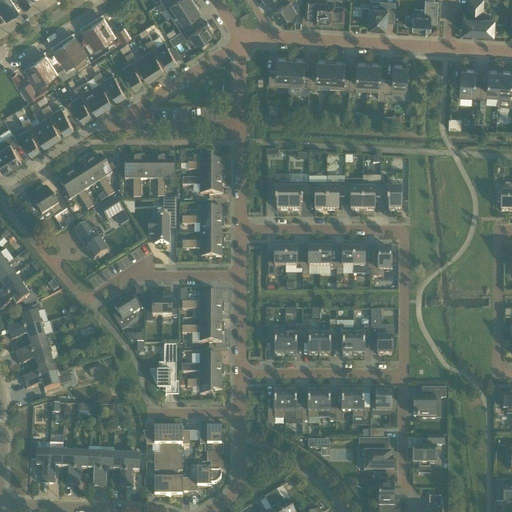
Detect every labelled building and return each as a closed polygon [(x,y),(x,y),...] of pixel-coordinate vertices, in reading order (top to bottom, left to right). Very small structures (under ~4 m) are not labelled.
[(0,0),(0,11),(4,18),(17,10),(11,0),(0,0)] [(175,0),(164,0),(162,2),(171,17),(194,2),(192,0),(176,0),(175,0)] [(297,0),(296,0),(281,0),(284,4),(272,11),(278,21),(284,18),(286,21),(294,15),(292,12),(296,10),(292,4),(297,0)] [(314,22),(332,23),(333,24),(333,23),(333,20),(342,21),(343,21),(343,20),(344,8),(344,7),(343,7),(334,7),(334,0),(305,0),(305,18),(305,19),(313,19),(313,21),(313,22),(314,22)] [(430,22),(437,22),(438,0),(432,0),(427,0),(426,16),(412,15),(412,17),(405,17),(405,26),(412,26),(411,28),(422,29),(422,31),(428,31),(428,29),(430,29),(430,22)] [(471,34),(482,34),(482,33),(492,33),(492,30),(494,30),(494,22),(493,22),(493,19),(478,18),(478,10),(482,10),(482,0),(468,0),(467,18),(463,18),(463,21),(461,21),(461,28),(463,28),(462,31),(472,32),(471,34)] [(200,12),(194,2),(171,17),(181,32),(192,25),(188,19),(200,12)] [(362,8),(362,18),(369,18),(368,27),(371,28),(370,30),(376,30),(376,28),(380,28),(381,27),(384,27),(384,28),(386,28),(386,22),(394,22),(395,2),(384,2),(384,8),(369,7),(369,8),(362,8)] [(92,27),(94,31),(86,36),(94,49),(115,37),(104,19),(92,27)] [(192,25),(181,32),(190,47),(199,41),(201,44),(203,43),(207,40),(209,39),(207,36),(213,32),(207,22),(195,30),(192,25)] [(124,28),(117,32),(123,43),(130,38),(124,28)] [(63,45),(65,49),(57,55),(65,68),(86,55),(75,38),(63,45)] [(150,51),(144,56),(155,74),(163,69),(162,67),(162,68),(154,55),(159,52),(156,47),(151,39),(145,43),(150,51)] [(162,68),(162,67),(164,66),(167,64),(168,66),(176,61),(164,42),(156,47),(159,52),(154,55),(162,68)] [(155,74),(144,56),(137,60),(131,52),(125,56),(130,64),(131,64),(133,68),(139,65),(147,77),(146,78),(147,79),(155,74)] [(34,64),(36,68),(28,73),(37,86),(57,73),(46,56),(34,64)] [(276,72),(269,71),(268,86),(275,86),(276,85),(289,86),(290,59),(276,58),(276,72)] [(304,60),(290,59),(289,86),(302,86),(302,88),(309,88),(309,76),(303,75),(304,60)] [(329,82),(330,61),(316,60),(315,76),(309,76),(309,88),(320,89),(320,81),(329,82)] [(329,82),(328,88),(342,89),(342,90),(349,91),(349,78),(343,77),(344,62),(330,61),(329,82)] [(355,78),(349,78),(349,91),(355,91),(355,90),(367,90),(368,63),(356,63),(355,78)] [(378,91),(378,93),(385,93),(386,80),(379,80),(380,64),(368,63),(367,90),(378,91)] [(131,64),(130,64),(123,69),(135,87),(143,82),(142,80),(145,79),(146,78),(147,77),(139,65),(133,68),(131,64)] [(392,80),(386,80),(385,93),(391,93),(392,92),(406,93),(406,79),(408,79),(408,80),(409,80),(410,64),(404,64),(404,65),(393,65),(392,80)] [(480,99),(480,86),(474,85),(475,70),(464,69),(464,67),(458,67),(457,83),(458,83),(458,82),(460,82),(459,97),(480,99)] [(74,69),(66,73),(69,77),(76,73),(74,69)] [(487,86),(480,86),(480,99),(486,99),(487,97),(498,98),(500,71),(488,70),(487,86)] [(498,98),(509,99),(509,100),(511,100),(511,87),(511,72),(500,71),(498,98)] [(99,84),(92,89),(104,107),(112,102),(111,100),(110,101),(102,88),(107,85),(105,80),(100,72),(93,76),(99,84)] [(110,101),(111,100),(112,99),(115,97),(116,99),(125,94),(113,75),(105,80),(107,85),(102,88),(110,101)] [(29,83),(26,86),(21,89),(30,102),(47,91),(44,87),(35,93),(29,83)] [(73,89),(79,97),(82,101),(87,98),(95,110),(96,112),(104,107),(92,89),(85,93),(80,85),(73,89)] [(93,112),(95,110),(87,98),(82,101),(79,97),(71,102),(83,120),(91,115),(90,113),(93,112)] [(40,122),(52,140),(60,135),(51,121),(56,118),(53,113),(48,105),(45,107),(42,109),(47,117),(40,122)] [(61,108),(53,113),(56,118),(51,121),(60,135),(59,133),(64,130),(65,132),(73,127),(61,108)] [(268,117),(278,118),(278,109),(268,108),(268,117)] [(385,123),(400,124),(401,116),(386,115),(385,123)] [(44,145),(52,140),(40,122),(33,126),(28,118),(25,120),(22,122),(27,130),(30,134),(35,131),(44,145)] [(449,120),(448,129),(460,130),(460,123),(455,123),(455,120),(449,120)] [(43,144),(44,145),(35,131),(30,134),(27,130),(19,135),(31,153),(40,148),(39,146),(43,144)] [(12,134),(0,141),(0,147),(12,166),(21,160),(14,148),(19,145),(12,134)] [(0,168),(2,172),(12,166),(0,147),(0,168)] [(103,190),(110,187),(105,179),(112,174),(105,164),(100,156),(93,161),(92,161),(99,171),(96,173),(99,177),(96,178),(99,182),(98,183),(103,190)] [(134,157),(134,159),(134,171),(137,171),(137,175),(140,175),(140,180),(149,180),(149,159),(144,159),(144,157),(134,157)] [(149,180),(158,180),(158,175),(161,175),(161,171),(164,171),(164,159),(165,157),(154,157),(154,159),(149,159),(149,180)] [(200,164),(192,164),(188,163),(188,171),(192,171),(200,171),(222,171),(222,161),(213,161),(213,157),(200,157),(200,164)] [(84,166),(80,169),(91,187),(98,183),(99,182),(96,178),(99,177),(96,173),(99,171),(92,161),(93,161),(92,159),(82,165),(83,165),(84,166)] [(133,189),(141,189),(140,180),(140,175),(137,175),(137,171),(134,171),(134,159),(125,159),(125,180),(133,180),(133,189)] [(173,159),(164,159),(164,171),(161,171),(161,175),(158,175),(158,180),(158,189),(165,189),(165,180),(174,180),(173,168),(173,159)] [(84,192),(91,187),(80,169),(75,172),(75,170),(74,170),(65,176),(66,176),(67,178),(67,177),(74,187),(76,186),(78,189),(81,188),(84,192)] [(200,171),(200,179),(205,179),(205,183),(210,183),(210,186),(222,186),(224,186),(224,175),(224,176),(222,176),(222,171),(200,171)] [(64,190),(71,200),(78,196),(83,204),(89,200),(84,192),(81,188),(78,189),(76,186),(74,187),(67,177),(67,178),(60,182),(64,190)] [(222,195),(222,186),(210,186),(210,183),(205,183),(205,179),(200,179),(191,179),(191,186),(200,186),(200,195),(213,195),(222,195)] [(289,185),(279,185),(268,185),(268,198),(275,198),(275,201),(277,203),(277,211),(289,211),(289,190),(289,185)] [(302,198),(309,198),(309,185),(289,185),(289,190),(289,211),(300,211),(300,203),(302,201),(302,198)] [(315,211),(327,211),(327,185),(309,185),(309,198),(315,198),(315,211)] [(338,198),(345,198),(345,185),(327,185),(327,211),(338,211),(338,198)] [(345,185),(345,198),(351,198),(351,211),(363,211),(363,190),(356,190),(355,185),(345,185)] [(374,211),(374,198),(381,198),(381,185),(363,185),(363,190),(363,211),(374,211)] [(381,185),(381,198),(387,198),(387,201),(389,203),(389,211),(403,211),(403,202),(401,202),(401,190),(392,190),(391,185),(381,185)] [(511,185),(506,185),(506,194),(497,194),(496,193),(496,204),(497,204),(501,204),(501,212),(511,211),(511,185)] [(61,212),(54,201),(46,188),(38,193),(50,212),(53,217),(61,212)] [(50,212),(38,193),(30,198),(39,211),(42,217),(50,212)] [(59,198),(54,201),(61,212),(66,209),(59,198)] [(108,222),(115,218),(123,212),(116,200),(100,210),(108,222)] [(150,235),(155,235),(155,245),(169,245),(169,231),(176,231),(176,200),(163,200),(163,220),(155,220),(155,225),(150,225),(150,235)] [(191,218),(191,225),(200,225),(205,225),(205,222),(210,222),(210,219),(222,219),(222,210),(213,209),(200,209),(200,218),(191,218)] [(37,220),(42,217),(39,211),(34,214),(37,220)] [(205,225),(200,225),(200,234),(222,234),(222,229),(223,229),(224,229),(224,218),(222,219),(210,219),(210,222),(205,222),(205,225)] [(108,253),(100,240),(103,238),(102,236),(103,235),(100,229),(97,229),(97,227),(90,231),(85,225),(75,231),(94,262),(108,253)] [(222,239),(222,234),(200,234),(200,242),(200,243),(205,243),(205,246),(210,246),(210,249),(222,249),(223,249),(224,249),(224,238),(223,238),(223,239),(222,239)] [(9,237),(6,240),(11,245),(14,243),(15,241),(11,236),(9,237)] [(222,258),(222,249),(210,249),(210,246),(205,246),(205,243),(200,243),(200,242),(191,242),(191,250),(200,250),(200,258),(213,258),(222,258)] [(286,267),(286,249),(275,249),(274,264),(268,264),(268,277),(275,277),(275,267),(286,267)] [(296,270),(302,270),(302,264),(296,264),(296,249),(286,249),(286,267),(296,267),(296,270)] [(302,264),(302,270),(302,277),(309,277),(309,267),(319,267),(320,249),(309,249),(309,264),(302,264)] [(331,249),(320,249),(319,267),(330,267),(330,270),(336,270),(337,264),(330,264),(331,249)] [(343,264),(337,264),(336,270),(343,270),(343,267),(353,267),(354,249),(343,249),(343,264)] [(364,270),(370,270),(371,264),(365,264),(365,249),(354,249),(353,267),(364,267),(364,270)] [(1,253),(7,263),(12,260),(6,250),(1,253)] [(371,264),(370,270),(370,277),(384,278),(384,272),(391,272),(391,265),(393,265),(393,257),(391,257),(391,250),(378,250),(378,264),(371,264)] [(7,265),(0,270),(0,283),(1,285),(15,276),(7,265)] [(15,276),(1,285),(5,291),(0,294),(0,302),(22,286),(15,276)] [(22,286),(0,302),(0,310),(13,301),(16,306),(30,297),(22,286)] [(200,303),(191,303),(191,310),(200,310),(205,310),(205,307),(209,307),(209,304),(222,303),(222,295),(212,295),(200,294),(200,303)] [(153,295),(153,310),(153,317),(162,317),(162,295),(153,295)] [(171,310),(171,295),(162,295),(162,317),(171,317),(171,310)] [(122,304),(122,303),(114,308),(118,314),(113,318),(122,331),(128,327),(124,320),(139,311),(138,310),(143,310),(143,298),(135,298),(132,300),(131,298),(126,302),(122,304)] [(200,310),(200,319),(222,319),(222,314),(223,314),(224,314),(224,303),(223,303),(222,303),(209,304),(209,307),(205,307),(205,310),(200,310)] [(8,328),(10,335),(41,325),(38,313),(41,312),(39,304),(26,311),(27,316),(22,317),(24,324),(8,328)] [(371,312),(371,326),(371,340),(371,341),(377,341),(377,355),(392,355),(392,346),(394,346),(394,334),(385,335),(385,331),(381,331),(379,312),(371,312)] [(222,324),(222,319),(200,319),(200,327),(205,327),(205,331),(209,331),(209,334),(222,334),(223,334),(224,334),(224,323),(223,323),(222,324)] [(41,325),(10,335),(12,341),(27,336),(29,342),(45,337),(41,325)] [(285,356),(285,336),(286,336),(286,330),(275,330),(275,326),(268,326),(268,339),(274,339),(274,356),(275,356),(285,355),(285,356)] [(286,355),(295,355),(295,356),(296,356),(296,339),(302,339),(303,326),(296,326),(296,336),(286,336),(285,336),(285,356),(286,356),(286,355)] [(319,356),(319,330),(309,330),(309,326),(303,326),(302,339),(308,339),(308,356),(309,356),(309,355),(319,355),(319,356)] [(330,339),(336,339),(336,326),(329,326),(330,330),(319,330),(319,356),(320,355),(329,355),(329,356),(330,356),(330,339)] [(342,340),(342,356),(343,356),(343,355),(353,355),(353,356),(353,335),(353,330),(343,330),(343,326),(336,326),(336,339),(342,340)] [(354,336),(353,335),(353,356),(354,355),(363,356),(364,356),(364,340),(371,340),(371,326),(364,326),(363,336),(354,336)] [(205,327),(200,327),(191,327),(191,334),(200,334),(200,343),(212,343),(221,343),(222,334),(209,334),(209,331),(205,331),(205,327)] [(15,353),(17,359),(49,350),(45,337),(29,342),(31,348),(15,353)] [(151,373),(156,384),(156,390),(166,390),(177,390),(176,383),(176,346),(164,346),(164,353),(166,353),(166,373),(151,373)] [(49,350),(17,359),(19,365),(35,361),(37,367),(52,362),(49,350)] [(200,366),(191,366),(191,373),(200,373),(205,373),(205,370),(209,370),(209,366),(221,366),(221,358),(212,358),(200,357),(200,366)] [(23,377),(25,384),(56,374),(52,362),(37,367),(38,373),(23,377)] [(200,373),(200,381),(221,382),(221,377),(223,377),(224,377),(224,366),(223,366),(221,366),(209,366),(209,370),(205,370),(205,373),(200,373)] [(60,386),(56,374),(25,384),(27,390),(42,385),(44,391),(60,386)] [(192,381),(192,389),(200,389),(200,395),(213,395),(213,391),(221,391),(221,382),(200,381),(192,381)] [(445,399),(445,390),(423,390),(423,398),(419,398),(419,401),(414,401),(414,417),(417,417),(417,418),(418,418),(419,418),(419,417),(423,417),(423,419),(435,419),(435,408),(440,408),(440,399),(445,399)] [(376,402),(372,402),(372,413),(395,413),(395,402),(391,402),(391,394),(382,394),(382,392),(379,392),(379,394),(376,394),(376,402)] [(275,393),(274,393),(274,409),(268,409),(268,422),(275,422),(275,419),(285,419),(285,414),(285,393),(275,393)] [(286,393),(285,393),(285,414),(285,413),(295,413),(295,422),(302,422),(302,409),(296,409),(296,393),(295,393),(286,393)] [(309,419),(319,419),(319,393),(318,393),(309,393),(308,393),(308,409),(302,409),(302,422),(309,422),(309,419)] [(330,409),(330,393),(329,393),(319,393),(319,419),(329,419),(329,423),(336,423),(336,409),(330,409)] [(342,409),(336,409),(336,423),(342,423),(342,413),(352,413),(352,414),(353,414),(353,393),(352,393),(352,394),(342,394),(342,393),(342,409)] [(364,409),(364,393),(363,394),(353,394),(353,393),(353,414),(352,419),(363,419),(363,423),(370,423),(370,409),(364,409)] [(511,396),(511,394),(501,394),(501,405),(503,405),(503,411),(507,411),(507,414),(511,414),(511,396)] [(78,404),(78,416),(97,416),(98,404),(78,404)] [(154,433),(143,433),(146,444),(146,446),(159,446),(159,454),(154,454),(154,463),(168,463),(168,429),(154,429),(154,433)] [(168,463),(182,463),(182,454),(178,454),(178,446),(190,446),(190,433),(182,433),(182,429),(168,429),(168,463)] [(207,463),(224,463),(221,462),(221,455),(224,455),(224,445),(221,445),(221,429),(207,429),(207,433),(199,433),(200,433),(200,446),(204,446),(204,454),(207,454),(207,463)] [(384,431),(370,431),(370,439),(384,439),(384,431)] [(419,469),(429,469),(429,465),(436,465),(435,449),(435,446),(444,446),(444,438),(443,438),(443,437),(429,437),(429,438),(428,438),(428,446),(429,446),(429,449),(427,449),(421,449),(413,449),(413,453),(410,453),(410,461),(413,461),(413,465),(419,465),(419,469)] [(374,472),(374,474),(385,474),(385,472),(393,472),(393,461),(391,461),(391,455),(383,455),(383,441),(366,441),(366,461),(364,461),(364,472),(374,472)] [(42,484),(48,485),(50,444),(31,443),(30,460),(36,461),(36,468),(43,468),(42,484)] [(56,469),(62,469),(63,453),(63,445),(50,444),(48,485),(55,485),(56,469)] [(67,486),(74,486),(76,453),(63,453),(62,469),(68,469),(67,486)] [(88,454),(76,453),(74,486),(80,486),(81,470),(87,470),(88,454)] [(93,487),(99,487),(101,455),(88,454),(87,470),(94,471),(93,487)] [(101,455),(99,487),(106,487),(107,471),(113,472),(114,455),(101,455)] [(119,488),(125,488),(127,456),(114,455),(113,472),(120,472),(119,488)] [(140,456),(127,456),(125,488),(132,489),(133,472),(139,473),(140,456)] [(168,463),(154,463),(154,472),(159,472),(159,480),(145,480),(144,487),(154,487),(154,497),(168,497),(168,463)] [(168,463),(168,497),(182,497),(182,493),(190,493),(190,480),(178,480),(178,472),(183,472),(182,463),(168,463)] [(221,478),(221,475),(221,472),(224,472),(224,463),(207,463),(210,463),(210,470),(197,470),(197,480),(190,480),(190,493),(198,493),(198,488),(211,488),(211,484),(212,484),(216,483),(219,481),(221,478)] [(511,481),(496,482),(496,492),(504,493),(504,504),(511,503),(511,481)] [(378,511),(400,511),(400,501),(394,501),(394,488),(385,488),(385,486),(376,486),(376,496),(379,496),(378,511)] [(269,495),(279,511),(293,511),(287,501),(284,502),(277,491),(269,495)] [(279,511),(269,495),(264,498),(272,510),(268,511),(279,511)] [(429,505),(441,505),(441,497),(429,497),(429,505)]
